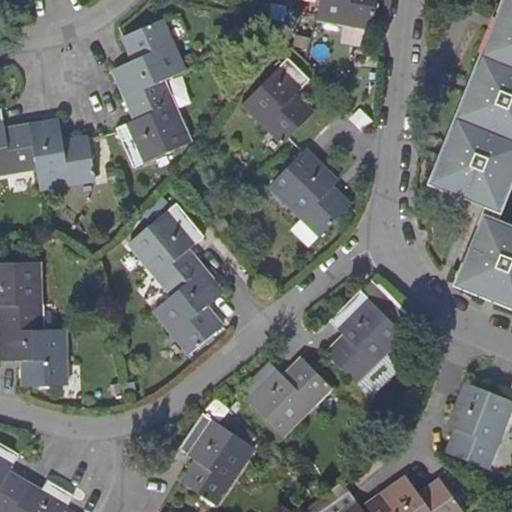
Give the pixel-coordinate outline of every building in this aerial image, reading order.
[(308,0),(320,2),(316,24),(371,33),(376,0),(308,0)] [(433,187),(494,212),(511,166),(511,1),(507,0),(495,32),(475,82),(433,187)] [(188,147),(162,85),(182,76),(160,24),(122,40),(129,57),(133,55),(136,63),(114,73),(126,100),(132,115),(135,113),(139,121),(115,131),(132,171),(188,147)] [(290,103),(308,85),(288,64),(242,109),(280,148),(310,119),(298,106),(295,108),(290,103)] [(7,136),(4,112),(0,112),(0,175),(36,170),(39,191),(94,183),(89,141),(71,143),(71,147),(63,149),(60,123),(30,128),(14,130),(15,135),(7,136)] [(326,197),(335,188),(303,156),(268,190),(318,241),(347,211),(335,198),(332,202),(326,197)] [(182,257),(201,242),(176,209),(128,246),(169,300),(152,314),(187,357),(219,332),(209,318),(206,320),(201,314),(220,299),(202,275),(191,262),(188,264),(182,257)] [(511,236),(483,225),(458,286),(511,308),(511,236)] [(38,333),(37,266),(0,266),(0,308),(2,309),(3,317),(0,317),(0,363),(24,363),(24,372),(21,372),(22,389),(63,389),(62,333),(38,333)] [(352,387),(378,361),(399,340),(356,297),(326,327),(344,346),(338,352),(335,349),(323,360),(350,389),(352,387)] [(378,361),(352,387),(367,402),(393,375),(378,361)] [(327,393),(299,365),(286,378),(288,381),(283,385),(266,368),(236,397),(279,440),(327,393)] [(462,390),(446,433),(457,437),(454,444),(450,443),(444,459),(484,476),(510,408),(462,390)] [(200,419),(176,454),(196,467),(192,474),(189,473),(179,488),(211,510),(250,453),(200,419)] [(4,480),(17,459),(0,448),(0,511),(62,511),(69,499),(44,485),(38,495),(28,489),(13,481),(11,484),(4,480)] [(378,500),(386,511),(454,511),(436,485),(421,496),(423,498),(416,503),(402,483),(378,500)] [(386,511),(378,500),(363,510),(364,511),(355,511),(345,497),(324,511),(386,511)]
